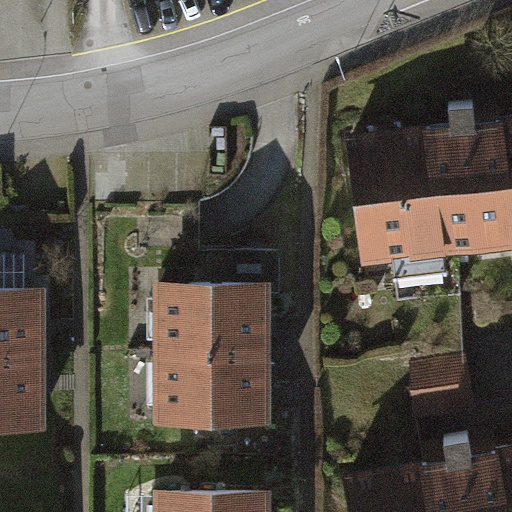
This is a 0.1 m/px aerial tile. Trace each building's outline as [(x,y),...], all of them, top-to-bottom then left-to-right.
[(453,122),(353,135),(367,254),(408,248),(412,336),(463,332),(460,242),(511,235),(511,114),(476,119),(474,98),(450,101),(453,122)] [(213,275),(151,276),(153,420),(206,420),(206,446),(237,446),(237,420),(269,420),(268,383),(268,307),(267,290),(280,290),(279,248),(213,248),(213,275)] [(0,420),(40,420),(39,287),(25,287),(25,250),(0,250),(0,420)] [(463,365),(410,373),(418,419),(470,411),(463,365)] [(449,455),(349,473),(356,511),(511,511),(511,444),(472,451),(468,429),(445,433),(449,455)] [(264,511),(264,485),(151,487),(151,511),(264,511)]
